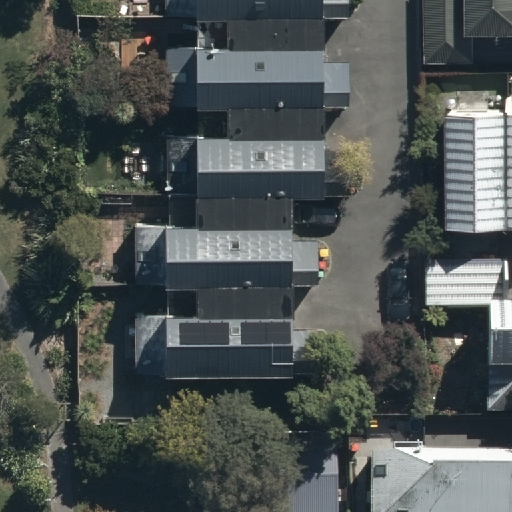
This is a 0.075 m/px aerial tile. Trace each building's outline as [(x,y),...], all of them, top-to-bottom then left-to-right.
[(166,0),(166,9),(345,9),(344,0),(166,0)] [(465,0),(431,0),(431,68),(466,68),(465,0)] [(511,37),(511,0),(471,0),(471,38),(511,37)] [(165,41),(165,100),(343,100),(343,62),(314,62),(314,10),(192,11),(192,41),(165,41)] [(165,132),(165,192),(343,191),(343,153),(314,153),(314,101),(192,102),(192,132),(165,132)] [(501,116),(442,116),(442,233),(501,233),(501,116)] [(137,224),(137,283),(316,282),(316,245),(286,245),(286,193),(165,193),(165,224),(137,224)] [(425,260),(426,313),(501,312),(500,259),(425,260)] [(137,315),(137,374),(316,373),(316,335),(286,336),(286,284),(165,284),(165,315),(137,315)] [(511,312),(490,313),(490,372),(511,372),(511,312)] [(262,435),(263,511),(335,511),(334,435),(262,435)] [(510,511),(511,461),(372,460),(371,511),(510,511)]
